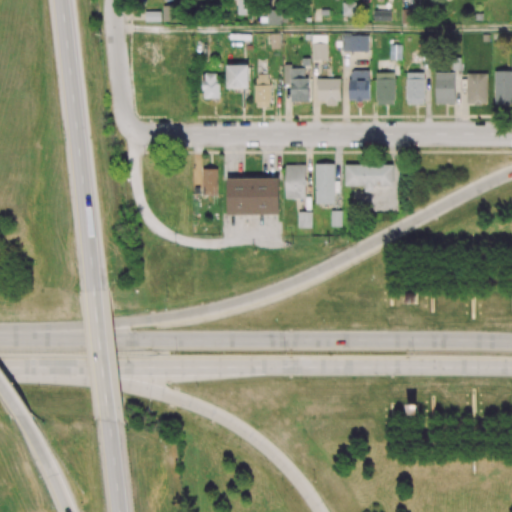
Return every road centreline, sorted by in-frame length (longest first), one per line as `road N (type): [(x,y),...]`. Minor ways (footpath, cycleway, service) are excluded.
road 1 (tertiary): [(511,133),(132,130)]
road 2 (tertiary): [(171,339),(112,0)]
road 3 (primary): [(307,367),(511,368)]
road 4 (primary): [(360,340),(171,339)]
road 5 (primary): [(0,370),(173,367)]
road 6 (primary): [(171,339),(0,338)]
road 7 (primary): [(511,341),(360,340)]
road 8 (tertiary): [(187,511),(173,367)]
road 9 (primary): [(173,367),(307,367)]
